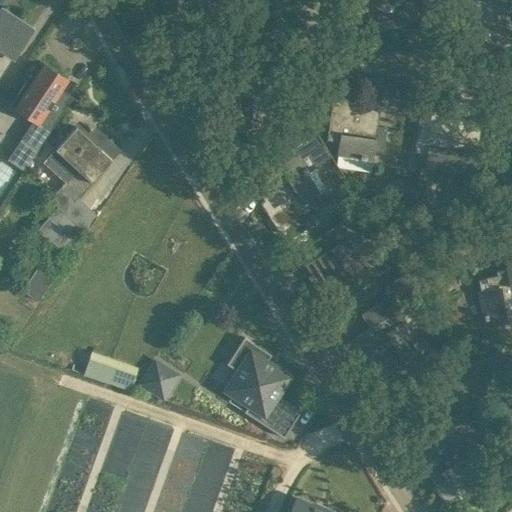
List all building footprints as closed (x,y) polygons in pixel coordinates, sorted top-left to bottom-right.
[(160,0),(165,15),(207,2),(206,0),(160,0)] [(274,0),(277,11),(312,2),(311,0),(274,0)] [(413,0),(364,0),(371,32),(407,24),(406,20),(417,17),(413,0)] [(511,27),(505,0),(468,0),(471,10),(459,13),(470,56),(505,47),(504,43),(511,41),(511,27)] [(241,20),(257,16),(253,1),(238,4),(241,20)] [(210,8),(214,20),(225,16),(221,4),(210,8)] [(0,75),(30,29),(13,18),(7,6),(0,9),(0,75)] [(33,119),(21,138),(38,149),(57,121),(45,113),(67,80),(44,64),(28,86),(24,83),(10,104),(33,119)] [(275,112),(269,77),(246,81),(246,83),(239,85),(238,82),(216,86),(218,97),(214,98),(219,134),(262,127),(260,115),(275,112)] [(377,129),(380,107),(368,105),(369,101),(333,96),(327,139),(339,141),(337,155),(338,155),(336,167),(371,172),(374,150),(384,151),(387,127),(385,126),(385,130),(377,129)] [(481,121),(467,120),(456,118),(456,114),(420,108),(415,152),(426,154),(424,167),(474,174),(481,121)] [(76,169),(60,187),(75,199),(121,149),(109,139),(100,149),(76,128),(76,127),(75,127),(54,149),(76,169)] [(270,129),(251,132),(252,142),(260,140),(260,144),(272,143),(270,129)] [(283,173),(257,190),(264,200),(260,202),(279,233),(317,209),(329,202),(322,191),(326,189),(314,169),(310,172),(301,158),(309,153),(313,159),(327,150),(317,135),(295,149),(293,148),(275,160),(283,173)] [(401,177),(387,181),(395,206),(408,202),(401,177)] [(64,212),(43,234),(61,250),(81,227),(64,212)] [(429,216),(432,229),(443,226),(441,214),(429,216)] [(382,289),(387,297),(389,296),(412,282),(406,272),(381,287),(375,276),(368,266),(370,265),(351,236),(342,222),(322,234),(331,248),(305,265),(312,275),(308,277),(327,307),(341,298),(349,310),(382,289)] [(22,289),(38,300),(53,279),(36,268),(22,289)] [(511,271),(497,275),(478,279),(480,290),(478,290),(485,326),(508,321),(507,318),(511,317),(511,271)] [(10,290),(17,281),(9,276),(3,284),(10,290)] [(387,297),(362,312),(370,327),(348,341),(367,371),(371,369),(378,379),(397,367),(395,364),(402,360),(403,363),(423,350),(389,296),(387,297)] [(294,374),(269,358),(272,354),(245,336),(227,363),(236,369),(222,390),(247,407),(245,411),(284,436),(302,410),(280,396),(294,374)] [(154,356),(142,377),(138,383),(164,400),(181,373),(154,356)] [(83,375),(98,381),(129,391),(135,374),(89,358),(83,375)] [(411,448),(435,485),(446,478),(453,490),(454,489),(453,487),(482,468),(471,452),(483,442),(462,411),(449,420),(452,426),(443,432),(441,428),(411,448)] [(328,511),(297,497),(289,511),(328,511)]
